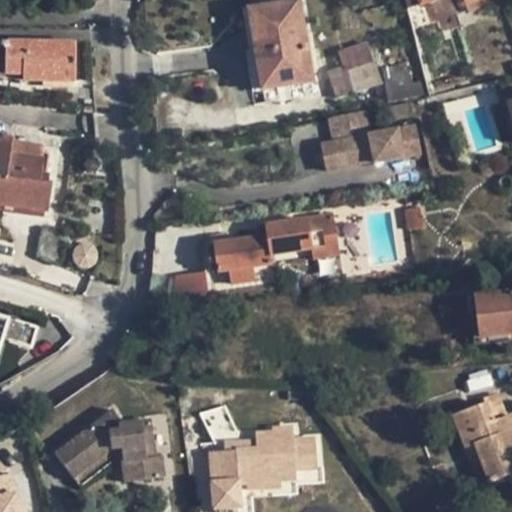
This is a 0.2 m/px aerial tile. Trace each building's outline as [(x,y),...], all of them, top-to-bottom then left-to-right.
[(246,0),(262,91),(314,83),(307,42),(304,42),(296,0),(246,0)] [(405,0),(407,10),(436,0),(405,0)] [(456,12),(435,19),(440,35),(462,27),(456,12)] [(73,82),(73,42),(3,41),(2,74),(21,74),(21,81),(73,82)] [(343,81),(332,84),(336,99),(381,84),(367,44),(338,54),(343,68),(339,69),(343,81)] [(329,72),(332,84),(343,81),(339,69),(329,72)] [(408,95),(406,70),(386,71),(388,97),(408,95)] [(365,111),(328,119),(333,143),(370,136),(365,111)] [(415,127),(370,136),(333,143),(320,146),(326,172),(374,162),(374,164),(421,155),(415,127)] [(0,204),(44,211),(48,184),(37,183),(40,160),(8,156),(10,140),(0,138),(0,204)] [(423,228),(420,207),(405,209),(408,230),(423,228)] [(337,234),(334,215),(264,226),(266,237),(267,246),(258,248),(257,238),(214,245),(218,272),(228,271),(230,284),(256,280),(254,266),(272,264),(271,256),(310,249),(314,248),(312,238),(337,234)] [(341,254),(337,234),(312,238),(314,248),(310,249),(312,258),(341,254)] [(267,246),(266,237),(257,238),(258,248),(267,246)] [(192,275),(165,278),(160,313),(196,308),(192,275)] [(511,292),(476,297),(481,339),(511,335),(511,292)] [(0,345),(4,334),(9,315),(0,311),(0,345)] [(9,315),(4,334),(33,343),(39,324),(9,315)] [(499,393),(484,399),(485,403),(492,422),(508,416),(499,393)] [(485,403),(454,415),(466,449),(476,445),(489,483),(511,474),(511,425),(508,416),(492,422),(485,403)] [(54,455),(70,478),(101,455),(120,453),(124,484),(162,478),(159,456),(154,457),(150,422),(122,425),(112,410),(54,455)] [(210,452),(215,511),(241,508),(240,491),(239,483),(280,481),(297,480),(296,470),(317,469),(316,439),(294,441),(293,428),(271,430),(271,434),(255,434),(255,441),(256,451),(225,452),(210,452)] [(224,443),(225,452),(256,451),(255,441),(224,443)] [(476,445),(466,449),(481,487),(489,483),(476,445)] [(0,479),(0,511),(14,511),(7,478),(0,479)] [(280,481),(239,483),(240,491),(281,489),(280,481)]
